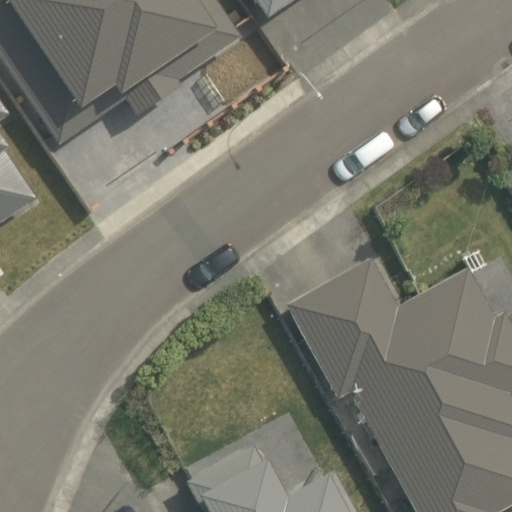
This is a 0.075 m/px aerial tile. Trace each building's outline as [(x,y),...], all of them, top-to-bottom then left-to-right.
[(238,39),(210,0),(0,0),(0,66),(53,147),(120,101),(131,116),(177,86),(173,81),(238,39)] [(249,0),(262,18),(287,0),(249,0)] [(0,220),(33,199),(0,149),(0,117),(4,115),(0,108),(0,220)] [(334,399),(344,393),(410,511),(496,511),(511,503),(511,406),(505,394),(511,390),(511,331),(501,311),(490,317),(464,269),(394,308),(367,258),(280,304),(334,399)] [(351,511),(330,472),(319,477),(318,475),(277,496),(249,445),(180,482),(196,511),(351,511)]
